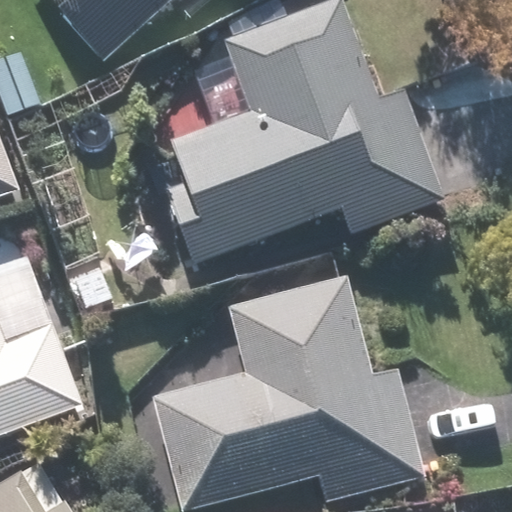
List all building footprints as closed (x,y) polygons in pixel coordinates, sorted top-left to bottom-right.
[(47,0),(99,60),(168,0),(235,0),(240,5),(246,0),(47,0)] [(397,98),(366,108),(333,9),(266,31),(218,47),(245,129),(158,158),(176,214),(162,219),(179,269),(354,211),(362,233),(433,210),(397,98)] [(0,204),(27,195),(0,117),(0,204)] [(254,373),(162,394),(191,511),(329,478),(335,503),(439,477),(411,365),(380,373),(356,276),(237,306),(254,373)] [(0,285),(0,440),(97,410),(69,323),(17,339),(0,285)] [(0,511),(80,511),(72,495),(52,461),(33,471),(0,490),(0,511)]
